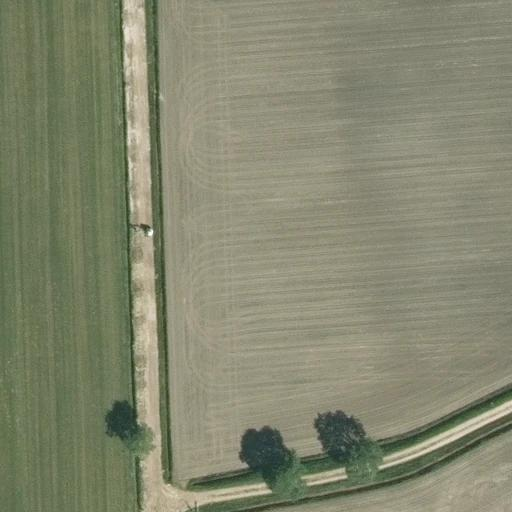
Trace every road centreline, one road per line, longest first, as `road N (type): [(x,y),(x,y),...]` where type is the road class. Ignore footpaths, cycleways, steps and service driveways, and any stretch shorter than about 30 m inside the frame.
road 1 (track): [(154,509),(134,0)]
road 2 (track): [(511,406),(407,458),(346,477),(154,509)]
